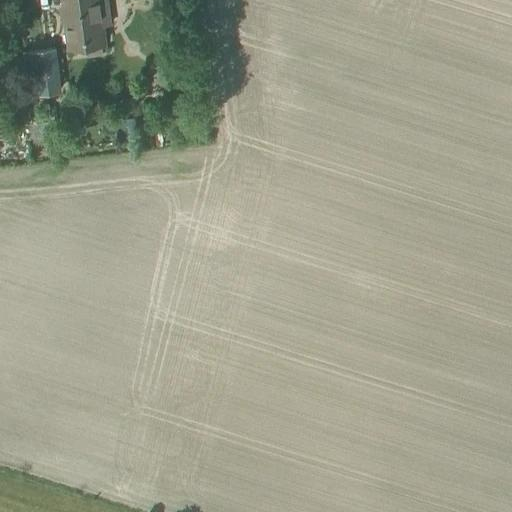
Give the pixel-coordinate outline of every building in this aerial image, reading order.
[(63,0),(69,39),(70,49),(104,45),(100,15),(109,12),(107,0),(102,0),(98,1),(98,0),(63,0)] [(59,89),(54,51),(27,55),(32,92),(59,89)] [(21,55),(0,57),(0,59),(2,78),(9,77),(23,75),(21,55)] [(171,91),(183,72),(166,62),(154,81),(171,91)] [(10,83),(2,84),(5,107),(27,105),(24,82),(10,83)]
